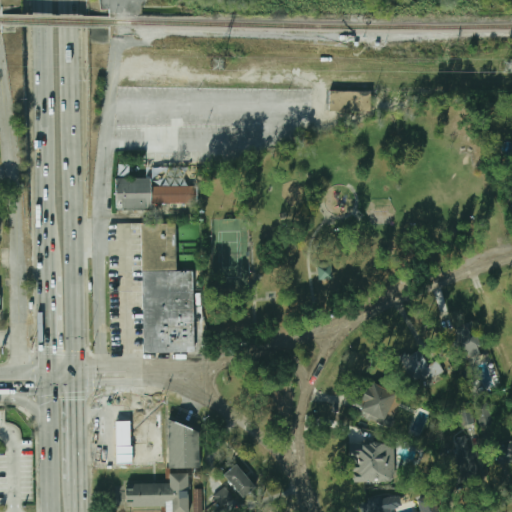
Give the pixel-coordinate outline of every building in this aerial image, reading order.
[(370,111),(371,91),(329,90),(329,110),(370,111)] [(152,203),(152,208),(116,208),(116,179),(151,179),(152,187),(152,203)] [(152,187),(193,186),(193,203),(152,203),(152,187)] [(141,224),(175,223),(177,271),(192,270),(194,352),(144,353),(141,224)] [(484,352),(471,321),(449,330),(462,361),(484,352)] [(407,355),(406,352),(399,355),(408,385),(443,374),(439,360),(426,365),(421,350),(407,355)] [(385,422),(397,394),(370,381),(361,401),(364,402),(360,411),(385,422)] [(119,419),(135,419),(135,444),(137,443),(137,454),(137,462),(119,462),(119,460),(119,456),(119,419)] [(200,433),(200,467),(170,467),(169,419),(200,433)] [(455,475),(471,474),(470,437),(454,438),(455,475)] [(353,483),(394,480),(391,441),(361,444),(362,450),(351,451),(353,483)] [(497,464),(511,464),(511,442),(498,442),(497,464)] [(243,498),(256,487),(236,464),(223,475),(243,498)] [(169,473),(188,473),(188,511),(166,511),(166,505),(162,505),(132,506),(132,502),(126,502),(126,489),(132,488),(132,483),(169,482),(169,473)] [(233,496),(224,486),(217,493),(226,502),(233,496)] [(437,511),(434,494),(417,499),(420,511),(416,511),(391,511),(391,509),(402,506),(398,493),(362,502),(364,511),(437,511)]
